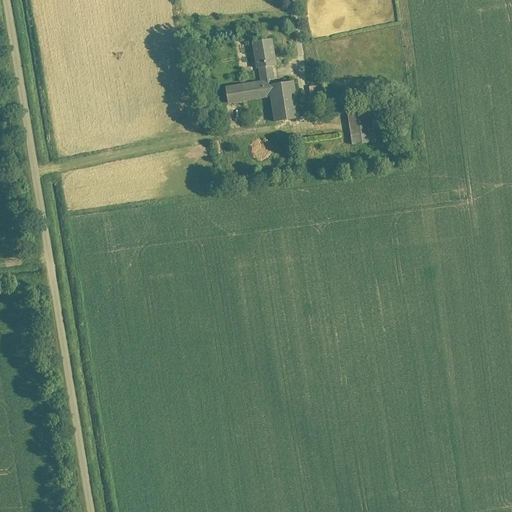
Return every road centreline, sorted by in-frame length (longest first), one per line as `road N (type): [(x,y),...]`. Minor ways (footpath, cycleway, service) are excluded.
road 1 (unclassified): [(92,511),(4,0)]
road 2 (track): [(32,163),(54,170),(309,127)]
